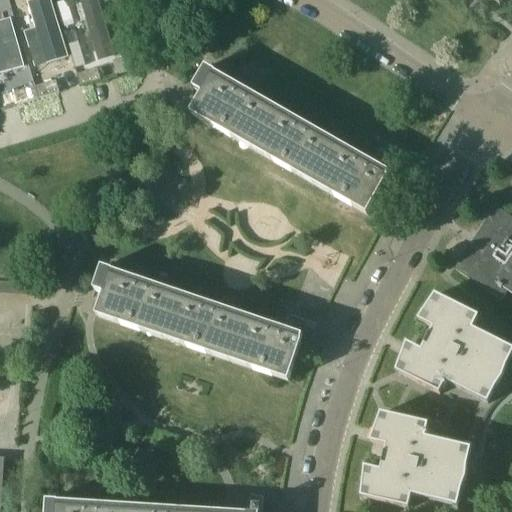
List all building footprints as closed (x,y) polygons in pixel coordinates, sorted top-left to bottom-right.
[(88,0),(83,2),(102,64),(119,59),(100,0),(88,0)] [(58,8),(38,14),(57,79),(77,74),(58,8)] [(3,44),(16,89),(33,84),(20,39),(3,44)] [(207,69),(195,90),(203,95),(191,115),(367,216),(388,180),(396,185),(402,174),(383,163),(377,173),(214,79),(217,74),(207,69)] [(81,87),(101,81),(98,70),(77,76),(81,87)] [(35,88),(39,99),(59,93),(56,82),(35,88)] [(14,94),(17,105),(38,99),(34,88),(14,94)] [(501,302),(508,292),(511,295),(511,218),(496,208),(454,270),(501,302)] [(290,338),(268,330),(195,305),(111,277),(113,271),(103,268),(95,292),(104,295),(97,318),(288,383),(301,343),(310,346),(314,334),(294,327),(290,338)] [(497,389),(507,368),(511,358),(511,350),(473,331),(479,319),(435,296),(434,297),(425,312),(418,322),(433,330),(425,346),(422,352),(407,345),(396,374),(440,396),(446,384),(488,405),(497,389)] [(365,469),(363,481),(361,499),(409,511),(412,498),(458,508),(472,450),(426,439),(429,426),(403,420),(381,415),(370,444),(387,448),(385,454),(381,473),(365,469)] [(247,511),(104,511),(57,509),(58,503),(46,503),(45,511),(261,511),(263,498),(254,497),(248,506),(247,511)]
